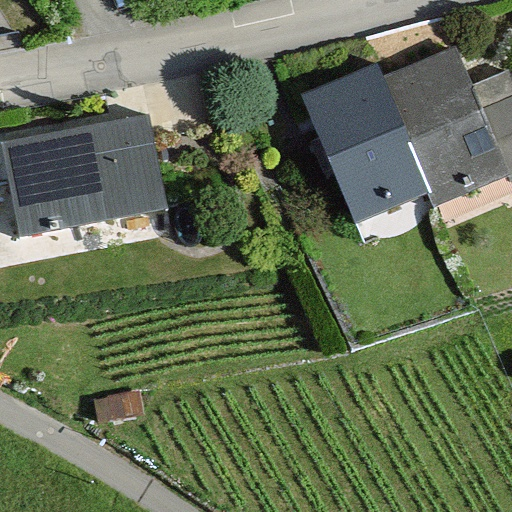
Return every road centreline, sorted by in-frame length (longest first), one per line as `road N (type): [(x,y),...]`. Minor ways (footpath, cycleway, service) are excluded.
road 1 (residential): [(408,0),(213,58),(0,91)]
road 2 (residential): [(173,511),(0,399)]
